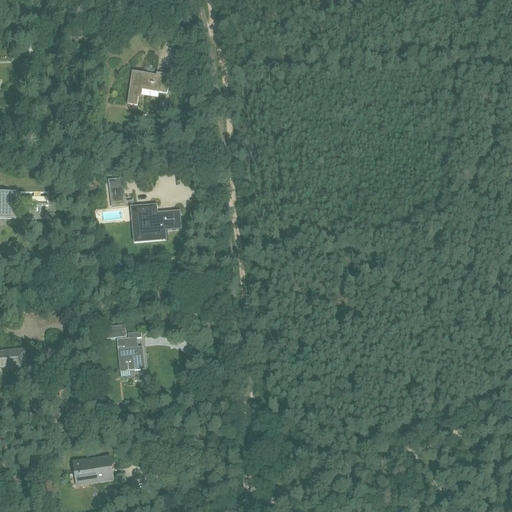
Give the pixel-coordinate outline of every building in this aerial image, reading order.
[(30,38),(30,32),(30,28),(21,29),(22,38),(30,38)] [(140,90),(167,94),(170,76),(162,75),(162,77),(133,73),(128,105),(138,107),(140,90)] [(112,209),(127,207),(124,188),(110,190),(112,209)] [(0,219),(48,219),(48,193),(0,192),(0,219)] [(140,238),(166,235),(166,232),(181,230),(180,212),(152,215),(151,209),(135,210),(136,217),(138,217),(140,238)] [(38,317),(0,321),(0,330),(0,333),(39,328),(38,317)] [(107,340),(127,338),(126,327),(106,329),(107,340)] [(129,340),(117,341),(121,373),(145,370),(142,348),(137,349),(136,340),(141,339),(141,334),(128,335),(129,340)] [(0,369),(28,367),(26,350),(0,352),(0,369)] [(81,485),(114,480),(112,469),(110,470),(108,459),(74,464),(76,476),(80,475),(81,485)]
